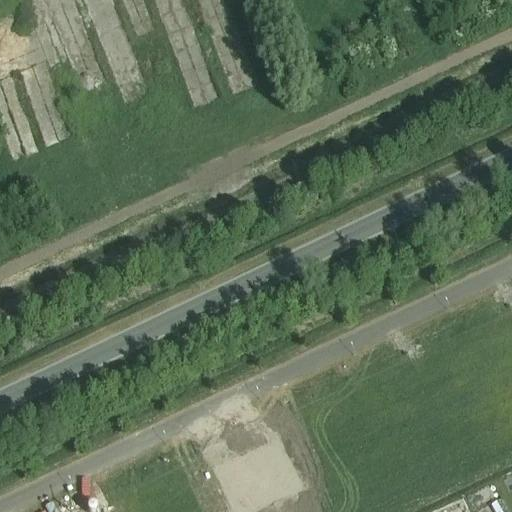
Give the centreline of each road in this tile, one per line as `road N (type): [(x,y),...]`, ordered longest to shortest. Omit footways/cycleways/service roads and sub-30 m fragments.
road 1 (residential): [(511,270),(0,511)]
road 2 (tertiary): [(511,161),(0,402)]
